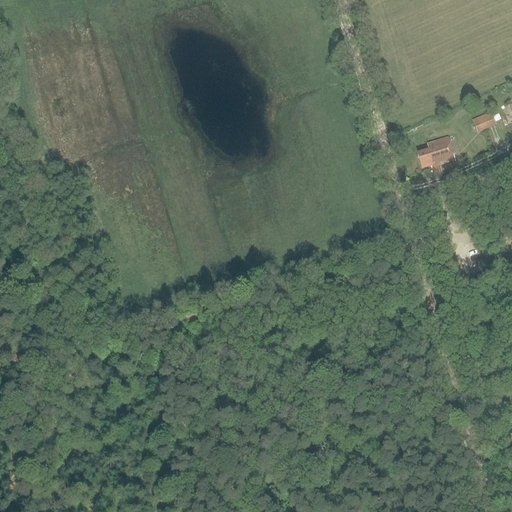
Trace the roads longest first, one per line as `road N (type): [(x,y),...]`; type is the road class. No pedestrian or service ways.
road 1 (track): [(492,511),(410,232)]
road 2 (track): [(410,232),(340,0)]
